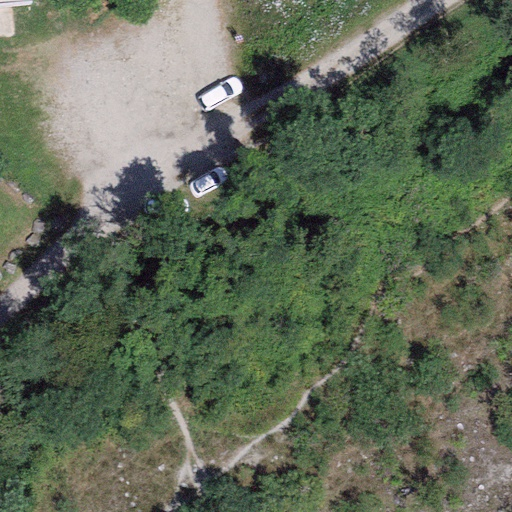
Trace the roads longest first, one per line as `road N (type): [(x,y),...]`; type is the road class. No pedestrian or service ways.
road 1 (unknown): [(511,188),(378,292),(326,388),(211,501),(166,399),(124,265)]
road 2 (track): [(457,0),(303,95),(202,213),(0,348)]
